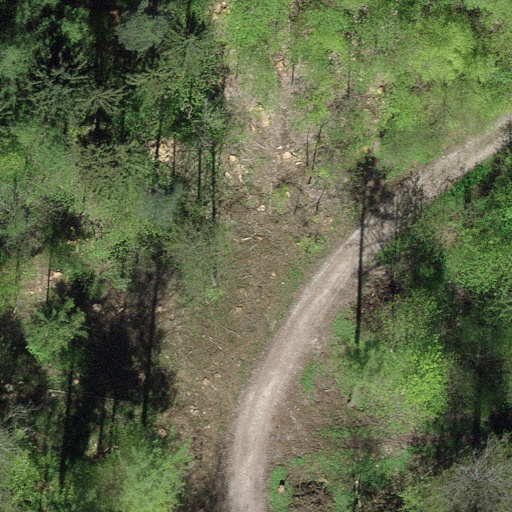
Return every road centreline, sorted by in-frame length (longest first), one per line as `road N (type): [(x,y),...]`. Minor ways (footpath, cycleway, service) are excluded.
road 1 (track): [(249,511),(251,454),(266,397),(317,297),(390,211),(511,123)]
road 2 (track): [(511,389),(266,397)]
